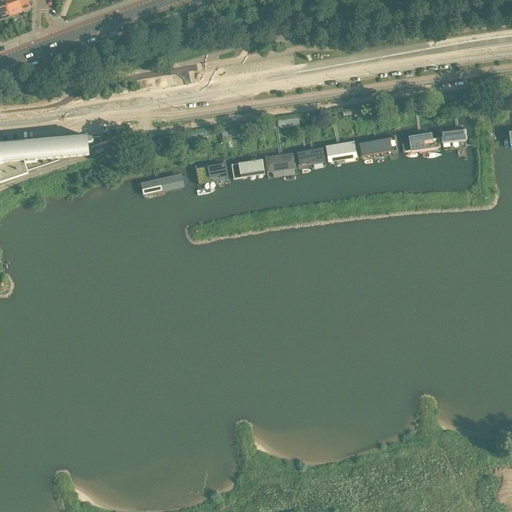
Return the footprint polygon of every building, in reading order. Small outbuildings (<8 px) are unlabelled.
[(0,0),(0,20),(11,16),(4,0),(0,0)] [(4,0),(11,16),(22,12),(17,0),(4,0)] [(32,0),(17,0),(22,12),(31,9),(31,7),(32,6),(30,1),(32,0)] [(441,95),(441,97),(441,103),(452,102),(452,95),(452,94),(444,95),(441,95)] [(412,105),(411,99),(394,102),(395,104),(395,108),(412,105)] [(298,117),(288,119),(277,120),(279,129),(300,126),(298,117)] [(206,139),(204,131),(190,134),(192,141),(206,139)] [(429,131),(406,137),(407,144),(403,144),(404,152),(417,150),(422,154),(425,153),(434,151),(436,152),(440,147),(439,137),(436,137),(430,138),(429,131)] [(465,143),(464,132),(440,136),(442,147),(443,153),(466,150),(465,143)] [(0,183),(28,174),(27,171),(28,171),(23,157),(27,156),(28,161),(82,156),(81,150),(88,150),(88,144),(91,143),(92,143),(93,142),(94,140),(93,139),(92,138),(90,138),(87,138),(87,137),(41,141),(0,145),(0,183)] [(361,145),(361,157),(363,159),(374,157),(377,160),(381,160),(383,156),(385,155),(390,155),(391,156),(392,162),(401,160),(399,152),(397,139),(395,138),(366,144),(361,145)] [(352,141),(326,146),(329,163),(356,159),(352,141)] [(129,155),(128,148),(115,152),(117,159),(129,155)] [(324,163),(322,150),(298,155),(300,167),(301,170),(315,167),(322,166),(324,163)] [(289,176),(296,173),(294,157),(266,161),(268,175),(272,179),(289,176)] [(259,162),(236,165),(231,167),(233,182),(241,183),(249,181),(261,178),(265,174),(263,163),(259,162)] [(227,168),(195,174),(197,184),(203,189),(230,184),(227,168)] [(181,172),(140,182),(144,198),(185,188),(181,172)]
